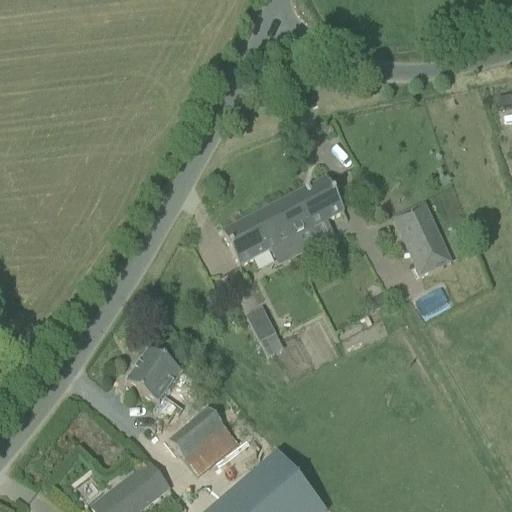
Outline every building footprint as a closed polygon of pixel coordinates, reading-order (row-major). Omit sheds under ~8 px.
[(326,183),(274,210),(292,245),(327,227),(344,218),(335,201),(326,183)] [(391,224),(418,282),(450,267),(423,209),(391,224)] [(274,210),(221,238),(222,241),(238,271),(239,272),(269,256),(288,247),(292,245),(274,210)] [(282,354),(274,339),(260,313),(244,321),(258,348),(267,363),(282,354)] [(163,403),(181,379),(148,355),(125,388),(157,411),(152,417),(167,428),(174,418),(178,420),(181,416),(163,403)] [(221,462),(237,448),(205,413),(166,447),(196,482),(221,462)] [(143,511),(168,493),(148,467),(90,511),(143,511)] [(268,471),(252,484),(274,511),(312,511),(295,490),(288,497),(268,471)] [(261,511),(243,489),(214,511),(261,511)]
